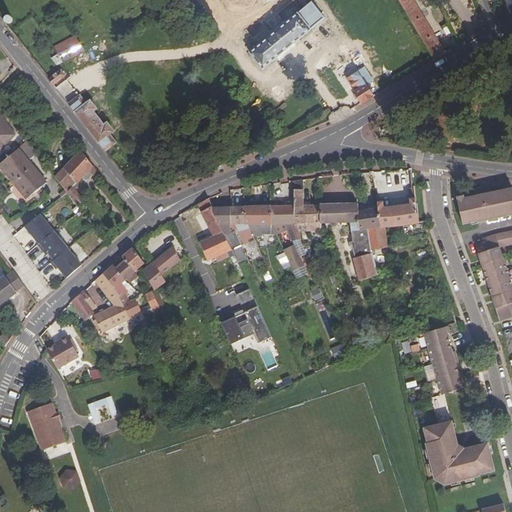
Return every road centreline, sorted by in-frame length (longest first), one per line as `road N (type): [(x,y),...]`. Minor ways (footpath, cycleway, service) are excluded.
road 1 (residential): [(435,161),(435,207),(511,447)]
road 2 (tertiary): [(148,217),(0,29)]
road 3 (tertiary): [(511,31),(309,145)]
road 4 (tertiary): [(0,387),(38,319),(148,217)]
road 5 (tertiary): [(148,217),(309,145)]
road 6 (tertiary): [(309,145),(435,161)]
